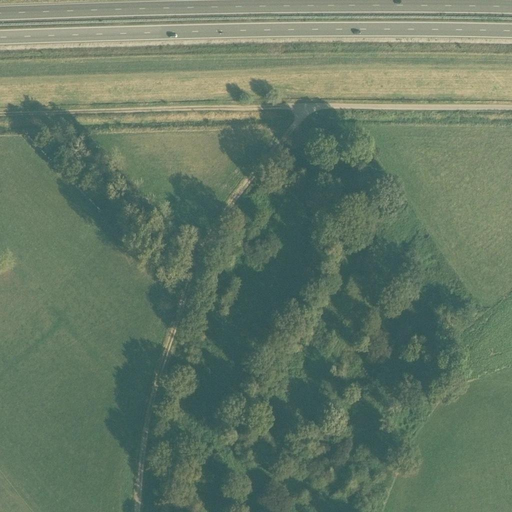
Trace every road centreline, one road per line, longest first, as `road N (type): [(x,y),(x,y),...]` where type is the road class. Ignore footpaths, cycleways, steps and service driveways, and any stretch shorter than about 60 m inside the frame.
road 1 (track): [(0,114),(308,107),(208,240),(169,335),(142,445),(136,511)]
road 2 (track): [(0,82),(511,66)]
road 3 (trunk): [(511,6),(0,13)]
road 4 (trunk): [(0,39),(511,33)]
road 5 (unclassified): [(308,107),(511,110)]
